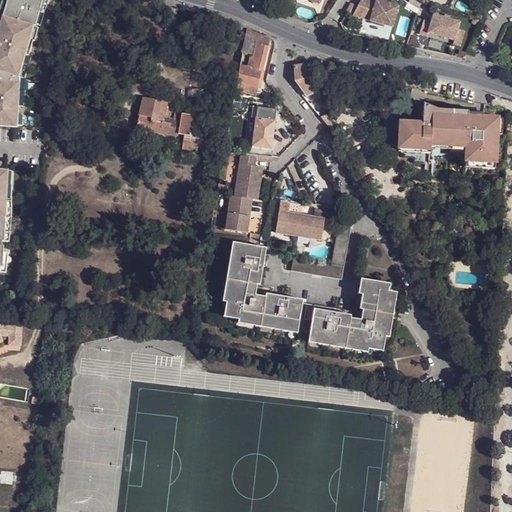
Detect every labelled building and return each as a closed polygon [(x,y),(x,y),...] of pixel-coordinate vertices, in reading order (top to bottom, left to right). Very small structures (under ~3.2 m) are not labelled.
[(6,0),(0,23),(0,126),(16,128),(15,126),(16,115),(16,107),(18,78),(22,63),(20,63),(23,55),(27,40),(29,41),(33,27),(33,26),(35,26),(42,0),(6,0)] [(48,1),(44,0),(42,0),(35,26),(40,28),(48,1)] [(362,0),(354,15),(394,26),(400,6),(387,2),(381,0),(362,0)] [(358,5),(353,3),(349,12),(353,14),(358,5)] [(349,24),(353,18),(347,15),(343,22),(349,24)] [(461,21),(434,15),(432,22),(425,20),(421,34),(428,36),(429,33),(455,40),(456,40),(459,29),(461,21)] [(225,29),(214,26),(212,36),(223,38),(225,29)] [(38,29),(33,27),(29,41),(32,42),(34,43),(38,29)] [(466,31),(459,29),(456,40),(455,40),(454,43),(462,45),(466,31)] [(28,57),(32,42),(29,41),(27,40),(23,55),(28,57)] [(237,81),(258,86),(268,46),(257,43),(253,57),(242,54),(237,74),(237,81)] [(198,67),(199,62),(167,57),(166,61),(198,67)] [(27,65),(22,63),(18,78),(22,79),(27,65)] [(298,80),(310,77),(305,65),(304,63),(295,64),(295,80),(298,80)] [(310,77),(298,80),(303,87),(304,87),(312,83),(310,77)] [(22,79),(18,78),(16,107),(23,108),(25,79),(22,79)] [(312,83),(304,87),(307,92),(314,89),(312,83)] [(177,132),(180,121),(172,119),(165,119),(167,101),(144,96),(135,129),(177,135),(177,132)] [(58,97),(57,111),(79,114),(80,99),(58,97)] [(175,102),(167,101),(165,119),(172,119),(173,110),(175,102)] [(495,128),(498,108),(491,108),(474,105),(473,115),(460,110),(428,111),(421,111),(421,123),(399,122),(397,149),(401,149),(400,157),(413,157),(413,163),(436,164),(436,159),(464,160),(463,167),(493,169),(495,128)] [(271,148),(276,109),(258,106),(252,145),(271,148)] [(180,121),(177,132),(183,133),(190,134),(193,114),(177,111),(173,110),(172,119),(180,121)] [(95,116),(95,125),(105,125),(105,116),(95,116)] [(209,154),(211,140),(184,136),(182,150),(209,154)] [(256,165),(257,157),(241,155),(235,196),(247,198),(251,198),(256,199),(259,177),(256,177),(258,165),(256,165)] [(12,171),(5,171),(4,183),(6,183),(3,240),(8,240),(12,171)] [(247,198),(235,196),(230,195),(226,229),(246,232),(249,214),(245,214),(247,198)] [(275,232),(321,240),(322,234),(325,219),(289,212),(290,203),(281,201),(279,210),(275,232)] [(287,269),(338,277),(348,214),(336,212),(327,263),(289,256),(287,269)] [(322,234),(321,240),(320,244),(326,245),(328,231),(326,231),(325,234),(322,234)] [(223,299),(233,239),(229,239),(219,298),(223,299)] [(235,316),(294,326),(299,297),(262,291),(262,294),(251,292),(253,281),(256,282),(262,244),(258,244),(233,239),(223,299),(220,314),(235,316)] [(364,345),(379,347),(381,333),(389,289),(383,288),(384,285),(386,284),(386,281),(360,276),(358,291),(355,306),(358,306),(356,316),(346,314),(347,312),(310,306),(307,323),(305,335),(364,345)] [(389,289),(381,333),(385,333),(392,289),(389,289)] [(307,323),(310,306),(303,305),(300,322),(307,323)] [(294,326),(235,316),(234,320),(293,330),(294,326)] [(0,351),(13,347),(23,350),(24,326),(0,323),(0,351)] [(364,345),(305,335),(305,339),(363,349),(364,345)]
